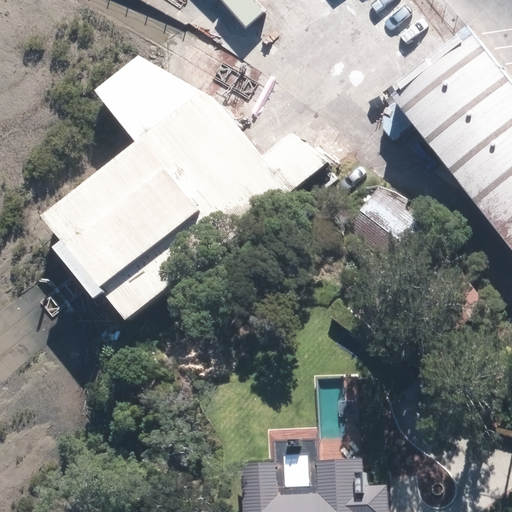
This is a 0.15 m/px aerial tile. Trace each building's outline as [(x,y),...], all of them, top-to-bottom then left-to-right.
[(511,94),(466,37),(453,47),(387,100),(511,258),(511,94)] [(140,151),(45,226),(85,277),(126,328),(326,169),(288,141),(260,163),(252,152),(216,106),(139,66),(98,100),(140,151)] [(377,188),(358,212),(421,262),(440,239),(377,188)] [(454,270),(440,281),(473,322),(487,311),(454,270)] [(386,511),(385,490),(363,491),(361,464),(317,466),(318,497),(278,499),(277,468),(240,471),(241,511),(386,511)]
